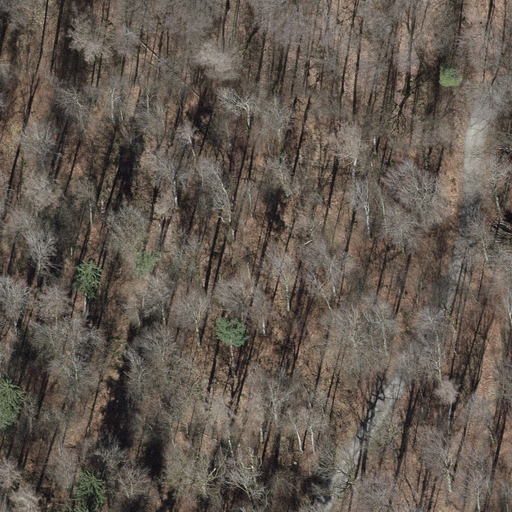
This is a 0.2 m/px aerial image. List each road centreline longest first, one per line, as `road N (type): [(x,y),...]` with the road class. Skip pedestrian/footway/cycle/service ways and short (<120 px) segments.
road 1 (track): [(330,511),(445,302),(478,141),(498,96),(511,92)]
road 2 (track): [(454,511),(495,302),(469,190)]
road 3 (track): [(353,0),(367,55),(339,131),(267,174)]
